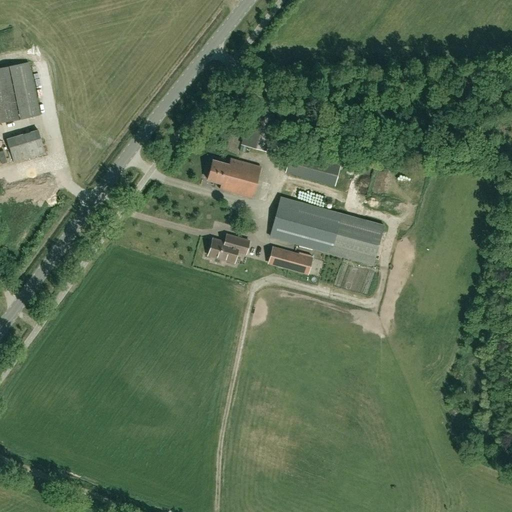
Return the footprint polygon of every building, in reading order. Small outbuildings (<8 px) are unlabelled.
[(0,68),(0,122),(39,115),(28,63),(0,68)] [(255,95),(242,144),(265,151),(279,102),(255,95)] [(6,139),(13,162),(44,154),(37,130),(6,139)] [(291,149),(285,172),(334,186),(341,162),(291,149)] [(28,172),(43,165),(39,158),(25,165),(28,172)] [(212,160),(207,179),(221,183),(220,189),(252,198),(261,168),(230,159),(229,165),(212,160)] [(50,166),(25,175),(31,193),(56,184),(50,166)] [(0,191),(0,199),(0,200),(12,197),(9,189),(0,191)] [(280,197),(270,236),(372,265),(383,226),(280,197)] [(226,235),(224,243),(212,239),(208,256),(234,263),(237,252),(245,254),(248,241),(226,235)] [(267,264),(308,275),(313,257),(272,246),(267,264)]
